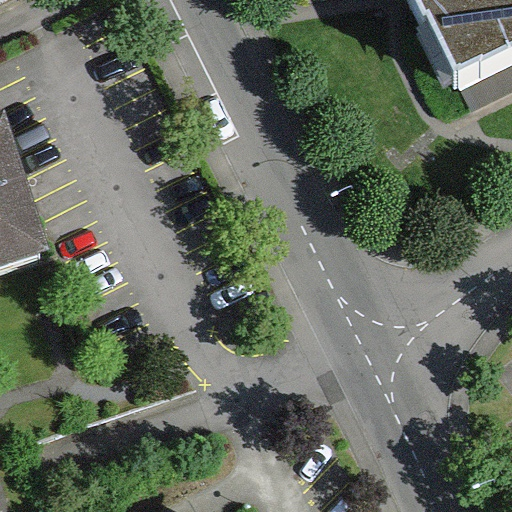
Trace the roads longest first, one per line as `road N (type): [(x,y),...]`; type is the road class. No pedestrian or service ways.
road 1 (residential): [(194,0),(368,363)]
road 2 (residential): [(511,261),(368,363)]
road 3 (residential): [(368,363),(440,511)]
